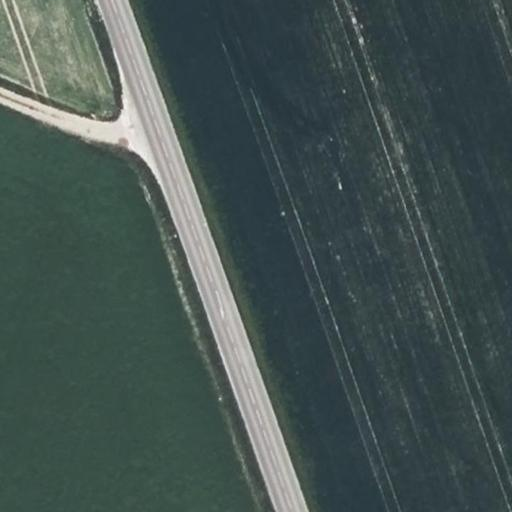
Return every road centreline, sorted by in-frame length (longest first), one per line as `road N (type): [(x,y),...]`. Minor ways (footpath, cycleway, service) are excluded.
road 1 (tertiary): [(291,511),(112,0)]
road 2 (track): [(165,150),(0,95)]
